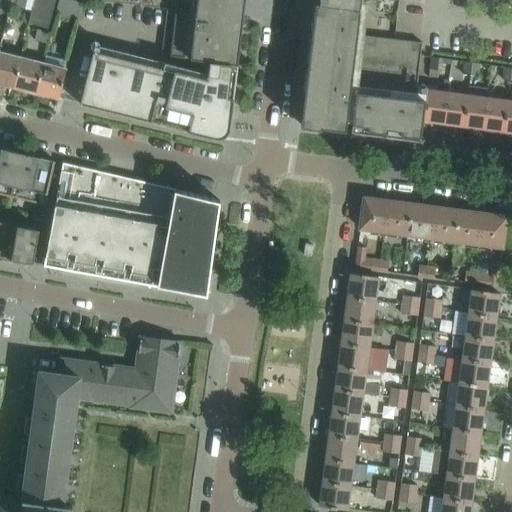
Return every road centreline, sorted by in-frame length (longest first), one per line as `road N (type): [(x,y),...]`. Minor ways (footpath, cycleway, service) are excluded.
road 1 (residential): [(301,511),(346,171)]
road 2 (residential): [(262,181),(0,121)]
road 3 (residential): [(27,292),(242,331)]
road 4 (residential): [(219,511),(242,331)]
road 5 (residential): [(511,193),(346,171)]
road 6 (residential): [(264,160),(283,0)]
road 7 (residential): [(0,449),(27,292)]
road 8 (residential): [(242,331),(262,181)]
